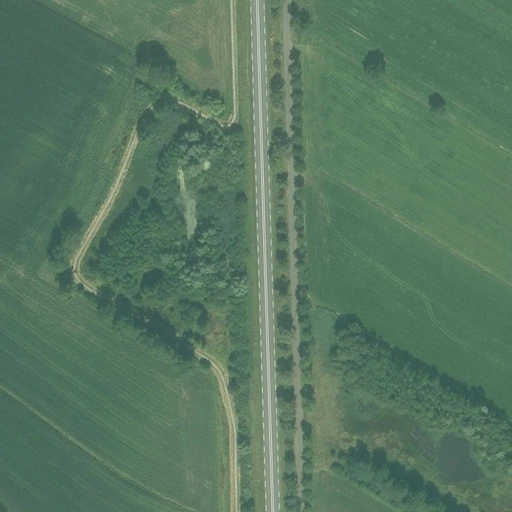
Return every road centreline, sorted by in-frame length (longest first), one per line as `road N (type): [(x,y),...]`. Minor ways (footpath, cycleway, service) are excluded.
road 1 (unclassified): [(306,511),(290,0)]
road 2 (primary): [(270,511),(254,0)]
